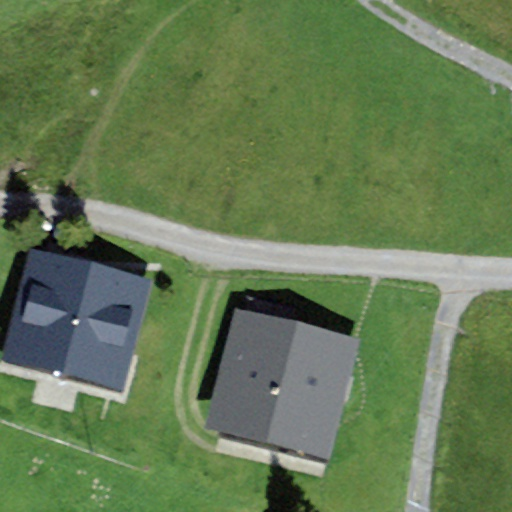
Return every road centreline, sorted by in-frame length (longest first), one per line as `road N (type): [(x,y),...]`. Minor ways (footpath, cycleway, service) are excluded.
road 1 (track): [(0,204),(28,202),(255,257),(511,273)]
road 2 (track): [(218,249),(191,363),(191,426),(208,446),(317,474)]
road 3 (track): [(460,273),(430,393),(415,511)]
road 4 (track): [(375,0),(511,75)]
